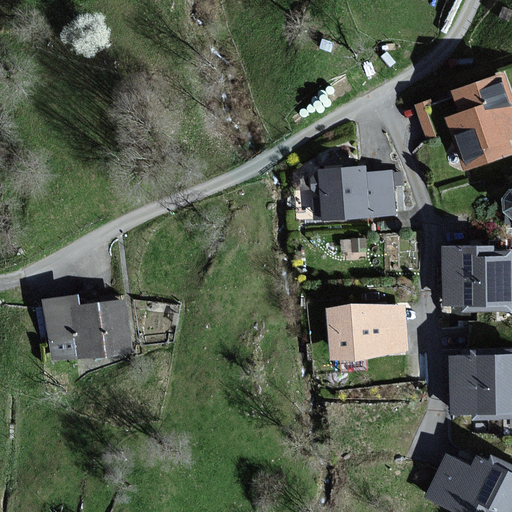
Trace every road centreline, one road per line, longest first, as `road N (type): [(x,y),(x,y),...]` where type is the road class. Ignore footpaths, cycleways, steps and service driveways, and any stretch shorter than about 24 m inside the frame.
road 1 (residential): [(383,92),(431,214),(428,311),(438,440)]
road 2 (residential): [(171,204),(383,92)]
road 3 (track): [(0,283),(25,280),(171,204)]
road 4 (residential): [(383,92),(447,45),(472,0)]
